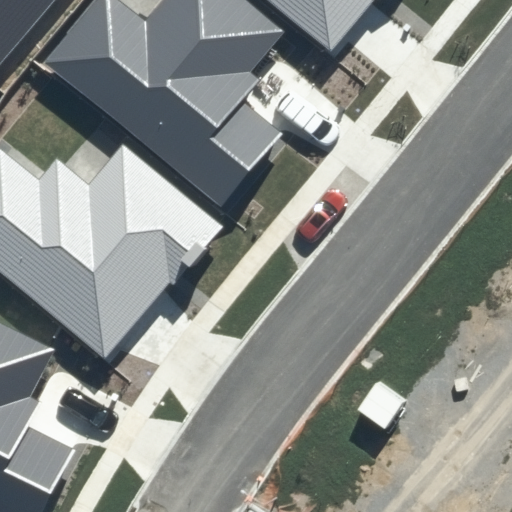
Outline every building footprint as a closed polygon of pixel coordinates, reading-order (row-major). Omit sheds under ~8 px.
[(0,0),(0,66),(56,0),(0,0)] [(284,32),(245,0),(163,0),(145,22),(118,0),(94,0),(43,62),(220,207),(280,134),(241,102),(260,79),(251,72),(284,32)] [(268,0),(330,50),(371,0),(268,0)] [(0,149),(0,268),(106,356),(168,281),(174,286),(225,226),(123,141),(86,185),(56,160),(39,181),(0,149)] [(0,511),(42,511),(73,450),(27,427),(40,401),(30,397),(54,350),(0,323),(0,511)]
